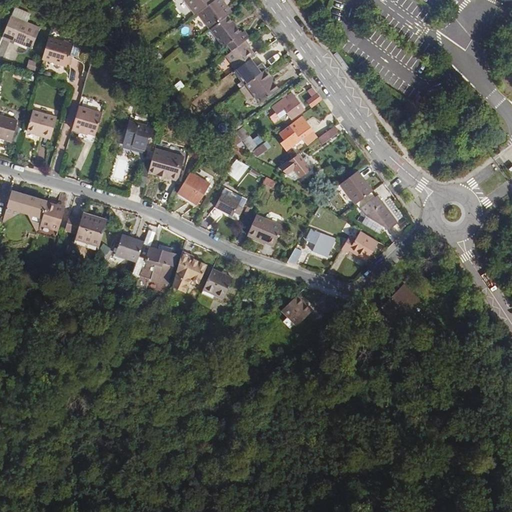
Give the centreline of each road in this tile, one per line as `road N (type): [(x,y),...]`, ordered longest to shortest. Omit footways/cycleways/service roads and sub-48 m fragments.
road 1 (residential): [(434,223),(377,278),(347,290),(241,258),(164,217),(0,166)]
road 2 (tertiary): [(438,200),(376,142),(270,0)]
